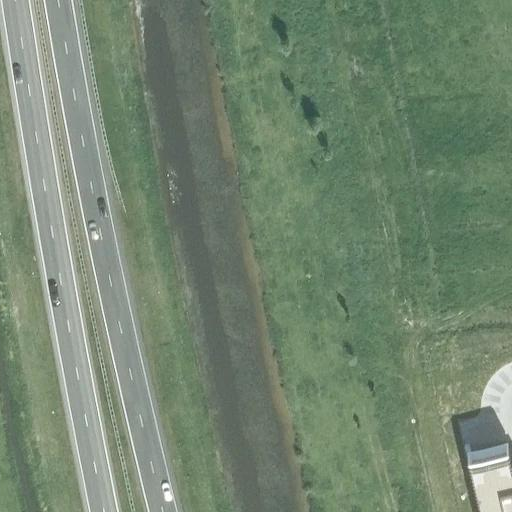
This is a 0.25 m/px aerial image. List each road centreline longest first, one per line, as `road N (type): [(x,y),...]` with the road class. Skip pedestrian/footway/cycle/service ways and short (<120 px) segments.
road 1 (trunk): [(161,511),(58,0)]
road 2 (trunk): [(14,0),(105,511)]
